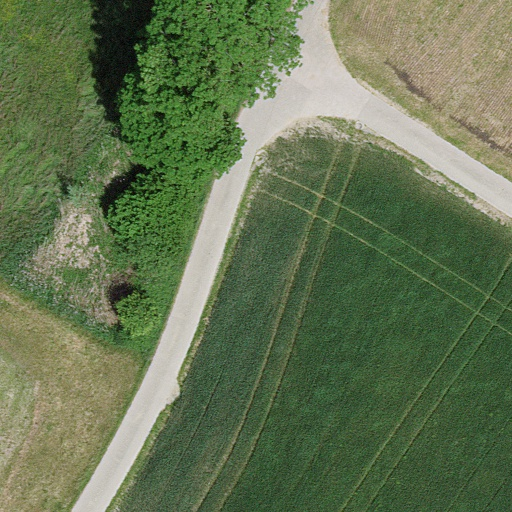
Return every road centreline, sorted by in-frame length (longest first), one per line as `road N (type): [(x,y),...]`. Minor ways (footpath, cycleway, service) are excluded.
road 1 (track): [(303,0),(222,187),(161,368),(81,511)]
road 2 (track): [(282,50),(511,195)]
